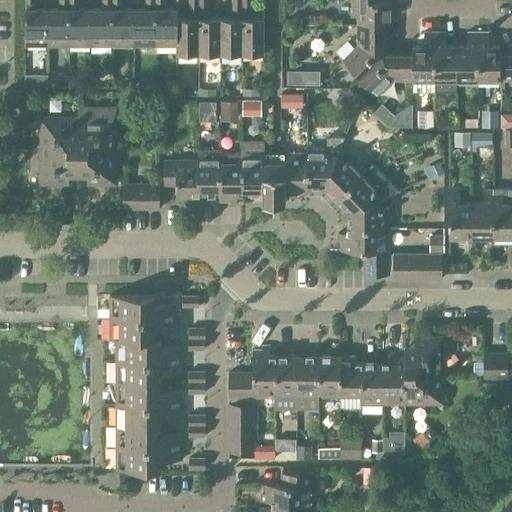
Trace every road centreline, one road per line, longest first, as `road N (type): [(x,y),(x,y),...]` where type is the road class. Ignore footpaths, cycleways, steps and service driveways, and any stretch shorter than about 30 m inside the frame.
road 1 (residential): [(69,507),(218,505),(218,308),(240,282)]
road 2 (residential): [(511,306),(266,301),(240,282)]
road 3 (residential): [(240,282),(207,249),(0,246)]
